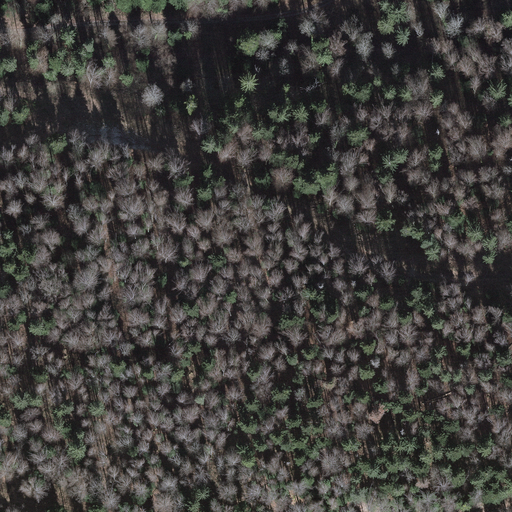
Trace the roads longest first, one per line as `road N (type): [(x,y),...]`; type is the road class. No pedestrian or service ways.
road 1 (track): [(0,87),(86,101),(133,122),(348,249),(436,272),(511,275)]
road 2 (track): [(322,0),(278,18),(0,32)]
